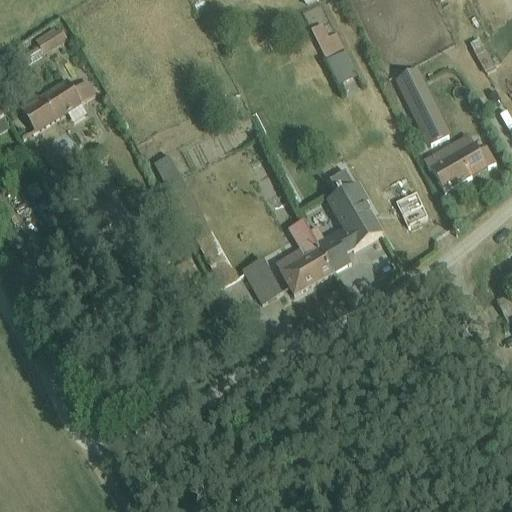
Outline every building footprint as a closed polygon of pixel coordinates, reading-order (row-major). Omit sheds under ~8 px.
[(300,0),(306,10),(321,2),(320,0),(300,0)] [(323,30),(312,35),(339,90),(358,80),(337,39),(330,42),(323,30)] [(41,52),(25,61),(30,69),(69,45),(65,38),(62,34),(38,48),(41,52)] [(479,43),(470,48),(486,77),(495,72),(479,43)] [(418,73),(395,85),(429,153),(452,142),(418,73)] [(68,86),(22,115),(37,138),(68,118),(74,128),(88,119),(82,110),(97,100),(88,86),(73,95),(68,86)] [(0,115),(0,138),(10,133),(0,115)] [(469,140),(424,165),(430,177),(432,176),(445,199),(497,169),(486,152),(479,156),(469,140)] [(170,162),(155,170),(223,294),(239,286),(170,162)] [(343,235),(317,250),(333,279),(352,269),(347,261),(383,240),(365,209),(370,207),(359,189),(355,191),(347,177),(331,186),(339,201),(327,207),(343,235)] [(30,202),(42,200),(39,186),(27,189),(30,202)] [(417,199),(397,208),(408,233),(428,223),(417,199)] [(104,209),(74,224),(85,245),(115,230),(104,209)] [(301,256),(276,270),(295,302),(333,279),(317,250),(304,226),(288,236),(301,256)] [(192,265),(175,273),(183,291),(200,283),(192,265)] [(263,265),(243,276),(262,312),(283,300),(263,265)] [(69,275),(54,282),(67,306),(93,292),(84,277),(73,283),(69,275)] [(511,299),(498,306),(504,318),(505,318),(509,324),(511,322),(511,299)]
